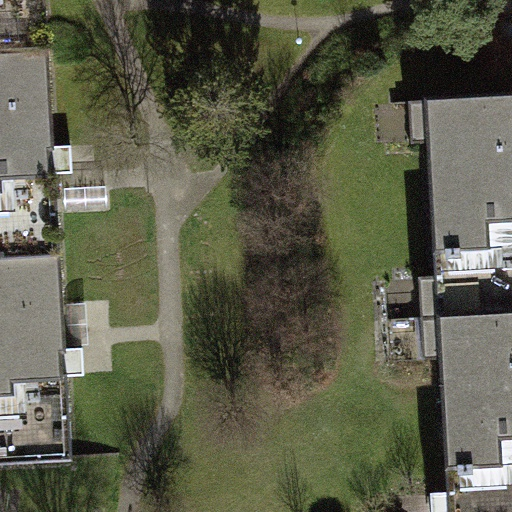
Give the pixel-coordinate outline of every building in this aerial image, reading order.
[(0,0),(0,23),(45,22),(44,0),(0,0)] [(0,25),(0,210),(53,208),(45,23),(0,25)] [(511,81),(404,87),(415,304),(511,299),(511,81)] [(0,212),(0,397),(62,394),(54,210),(0,212)] [(511,511),(511,300),(416,305),(425,511),(511,511)]
